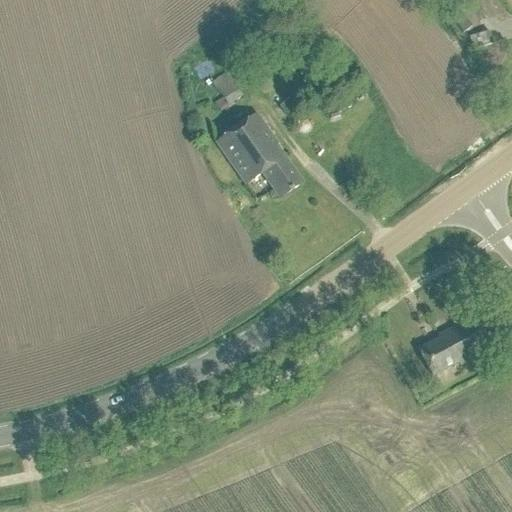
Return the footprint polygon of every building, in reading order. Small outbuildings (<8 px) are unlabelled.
[(471,28),(457,10),(448,17),(462,35),(471,28)] [(488,31),(468,37),(472,51),(492,44),(488,31)] [(220,95),(222,98),(228,107),(242,97),(234,85),(220,95)] [(216,145),(245,186),(261,175),(279,201),(302,185),(274,146),(276,144),(257,116),(216,145)] [(505,352),(511,348),(511,318),(492,329),(505,352)] [(459,371),(470,364),(469,363),(489,353),(476,326),(467,331),(463,326),(452,332),(437,339),(439,340),(417,352),(431,378),(456,366),(459,371)]
